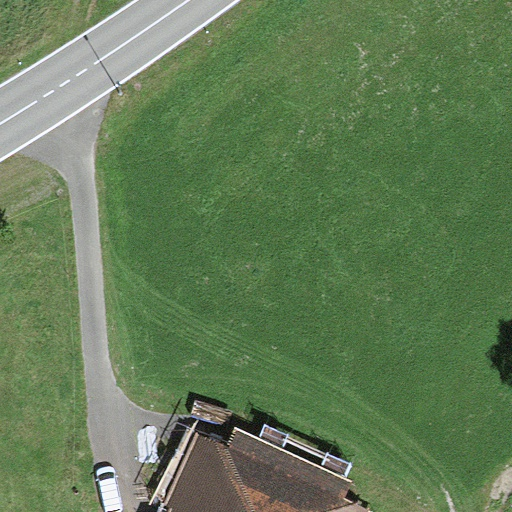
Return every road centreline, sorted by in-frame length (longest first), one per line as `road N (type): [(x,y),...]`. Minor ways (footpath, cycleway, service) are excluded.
road 1 (track): [(116,428),(88,349),(70,163),(45,91)]
road 2 (track): [(116,428),(210,426),(297,449),(406,511)]
road 3 (secondary): [(0,117),(167,0)]
